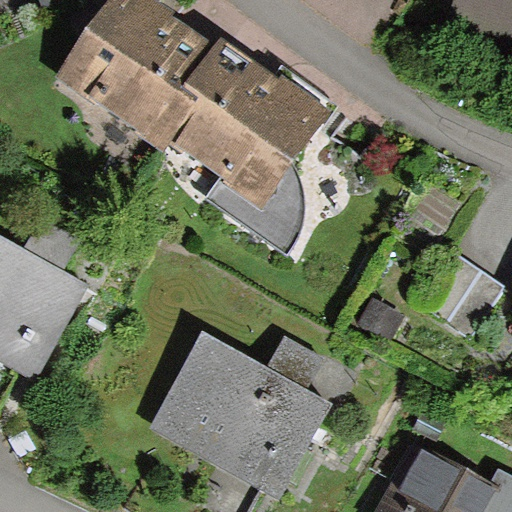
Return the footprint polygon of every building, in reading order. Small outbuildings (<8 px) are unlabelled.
[(291,173),(322,124),(140,0),(121,0),(59,83),(217,185),(203,203),(284,259),(298,238),(301,218),(302,200),(291,173)] [(317,0),(380,42),(408,0),(317,0)] [(511,0),(457,0),(449,27),(511,46),(511,0)] [(0,357),(41,379),(90,285),(0,237),(0,357)] [(444,311),(476,335),(511,288),(479,264),(444,311)] [(284,500),(338,402),(212,334),(158,432),(284,500)] [(487,511),(499,491),(488,484),(420,447),(384,511),(487,511)] [(487,511),(511,511),(511,477),(498,469),(488,484),(499,491),(487,511)]
